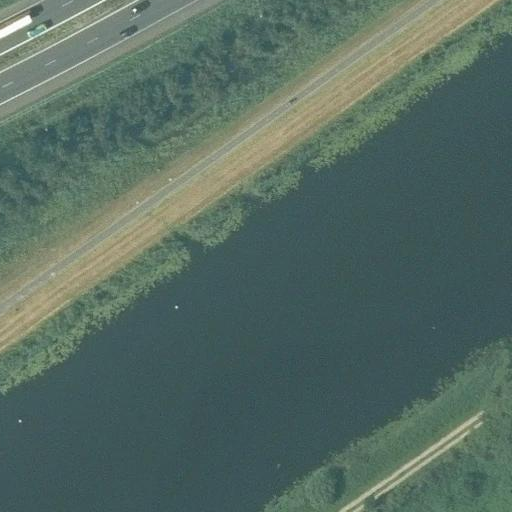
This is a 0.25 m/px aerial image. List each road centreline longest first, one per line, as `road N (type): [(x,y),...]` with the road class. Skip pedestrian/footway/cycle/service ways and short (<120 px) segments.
road 1 (track): [(511,406),(358,511)]
road 2 (motorway): [(0,86),(159,0)]
